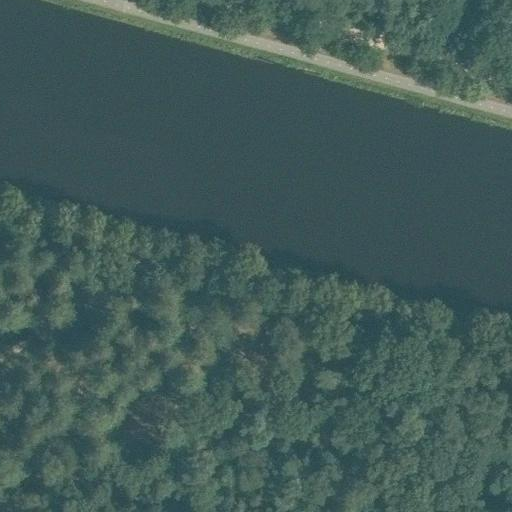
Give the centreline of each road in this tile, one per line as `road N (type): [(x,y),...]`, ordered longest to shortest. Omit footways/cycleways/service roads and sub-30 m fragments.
road 1 (track): [(0,213),(511,355)]
road 2 (track): [(511,76),(229,0)]
